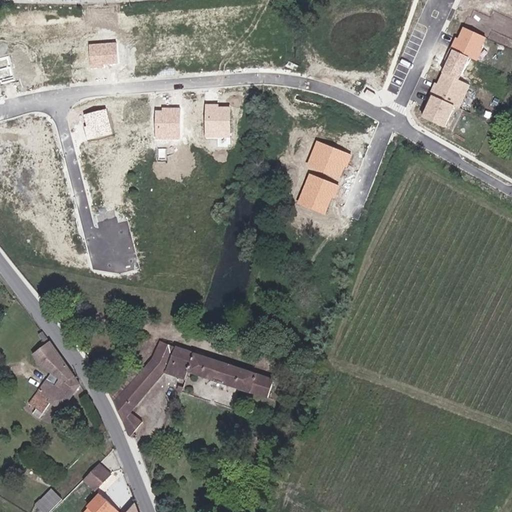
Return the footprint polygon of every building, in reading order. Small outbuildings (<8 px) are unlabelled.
[(486,38),(463,27),(453,47),(476,58),(486,38)] [(117,43),(90,45),(92,66),(119,64),(117,43)] [(470,58),(453,50),(443,71),(460,79),(470,58)] [(430,92),(460,106),(470,86),(440,72),(430,92)] [(456,107),(432,96),(422,119),(445,129),(456,107)] [(220,102),(206,102),(206,137),(230,137),(231,106),(220,106),(220,102)] [(180,140),(181,108),(162,107),(162,110),(155,109),(154,139),(180,140)] [(114,135),(106,109),(83,115),(87,126),(84,127),(88,142),(114,135)] [(352,155),(317,141),(308,162),(343,176),(352,155)] [(338,186),(311,175),(299,204),(327,215),(338,186)] [(61,411),(80,384),(42,332),(38,335),(45,345),(33,354),(40,365),(51,373),(29,404),(36,409),(43,413),(50,403),(61,411)] [(123,421),(131,412),(164,373),(185,380),(188,373),(267,399),(268,396),(278,400),(283,383),(273,380),(273,379),(159,343),(152,359),(147,354),(135,368),(139,372),(114,401),(123,421)] [(139,372),(135,368),(132,367),(110,393),(114,401),(139,372)] [(39,419),(43,413),(36,409),(32,414),(39,419)] [(123,421),(129,437),(135,431),(142,421),(131,412),(123,421)] [(95,490),(110,474),(99,462),(83,479),(95,490)] [(35,505),(42,511),(49,511),(62,499),(52,489),(35,505)] [(83,511),(118,511),(103,498),(101,500),(97,497),(83,511)]
